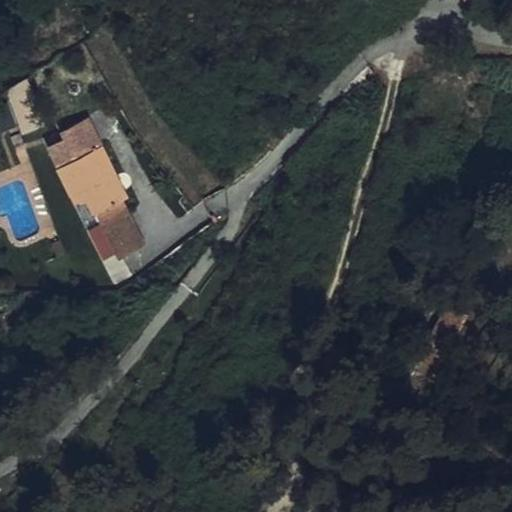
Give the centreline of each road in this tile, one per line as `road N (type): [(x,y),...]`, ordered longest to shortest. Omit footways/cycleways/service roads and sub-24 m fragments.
road 1 (residential): [(444,19),(343,80),(236,201),(157,331),(80,419),(0,474)]
road 2 (track): [(321,511),(346,266),(393,100),(390,46)]
